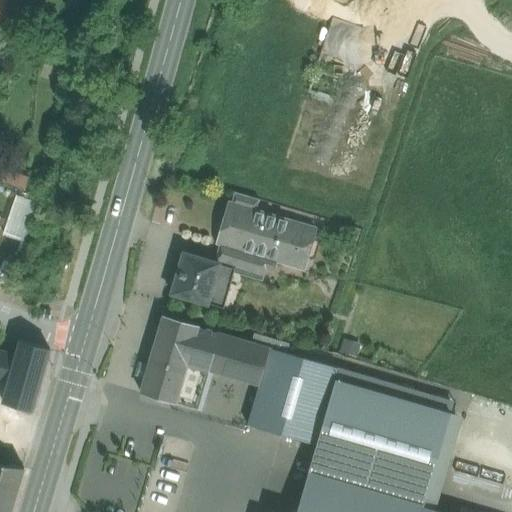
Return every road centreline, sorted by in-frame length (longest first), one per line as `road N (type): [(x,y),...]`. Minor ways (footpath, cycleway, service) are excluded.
road 1 (primary): [(85,338),(182,0)]
road 2 (primary): [(36,511),(85,338)]
